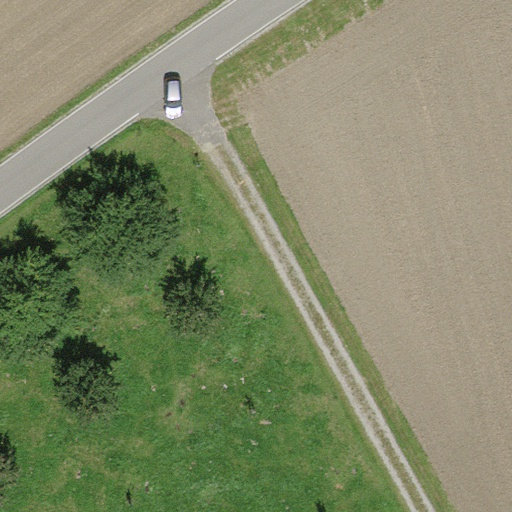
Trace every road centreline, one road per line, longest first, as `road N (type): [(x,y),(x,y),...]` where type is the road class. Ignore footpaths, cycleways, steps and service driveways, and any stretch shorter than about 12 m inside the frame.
road 1 (track): [(435,511),(297,254),(178,73)]
road 2 (unclassified): [(296,0),(178,73),(0,202)]
